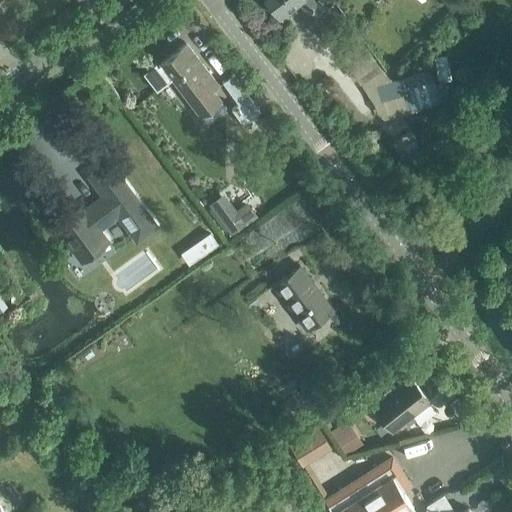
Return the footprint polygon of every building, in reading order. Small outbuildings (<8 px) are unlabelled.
[(313,0),(264,0),(279,18),(299,3),(308,14),(302,22),(313,31),(329,9),(318,1),(316,3),(313,0)] [(210,93),(219,86),(186,43),(160,63),(160,64),(157,66),(155,64),(142,73),(156,90),(171,78),(200,116),(218,103),(210,93)] [(434,58),(439,81),(450,79),(446,56),(434,58)] [(231,108),(243,125),(260,112),(232,75),(222,82),(238,103),(231,108)] [(138,239),(156,226),(109,162),(89,176),(104,196),(75,216),(72,212),(55,224),(81,260),(108,240),(99,228),(119,213),(138,239)] [(246,221),(256,213),(246,200),(236,208),(231,202),(213,216),(226,234),(229,231),(231,234),(246,222),(246,221)] [(273,284),(307,329),(333,310),(300,265),(273,284)] [(372,405),(392,430),(429,401),(409,375),(372,405)] [(281,401),(293,418),(318,400),(307,383),(281,401)] [(287,442),(302,465),(331,447),(317,423),(287,442)] [(335,435),(347,453),(363,442),(351,424),(335,435)] [(470,511),(468,507),(460,511),(409,511),(408,509),(413,507),(402,491),(412,484),(392,453),(324,497),(333,511),(470,511)]
